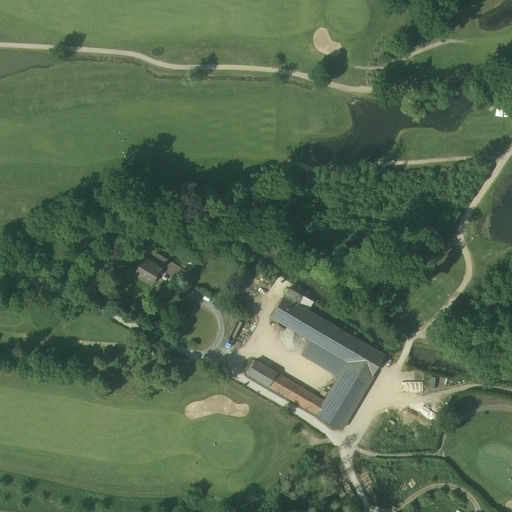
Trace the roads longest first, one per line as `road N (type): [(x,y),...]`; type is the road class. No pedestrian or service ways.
road 1 (residential): [(0,269),(230,372),(320,426),(340,449),(383,392)]
road 2 (track): [(0,44),(128,53),(177,67),(293,72),(355,89),(426,81)]
road 3 (track): [(409,339),(473,271),(463,219),(511,147)]
road 4 (track): [(293,72),(324,62),(384,69),(456,41),(486,53),(501,77)]
road 5 (track): [(503,160),(313,170),(299,164)]
